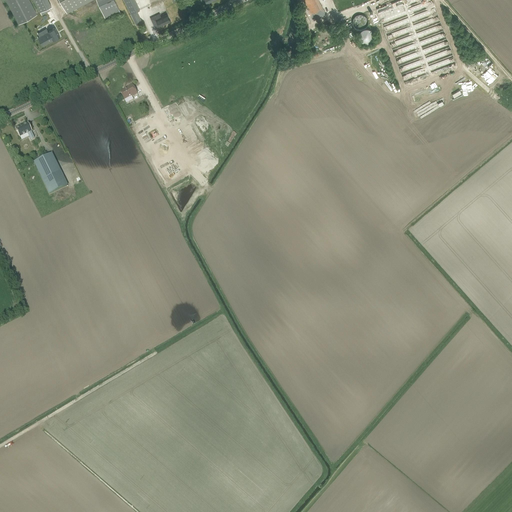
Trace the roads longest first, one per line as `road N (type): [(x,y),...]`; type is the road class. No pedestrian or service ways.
road 1 (tertiary): [(0,118),(241,0)]
road 2 (track): [(153,349),(0,446)]
